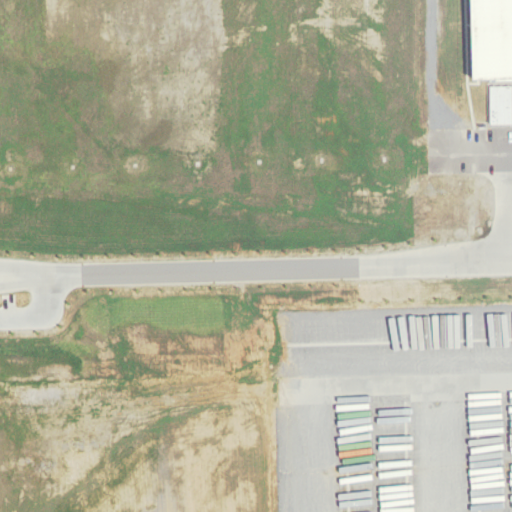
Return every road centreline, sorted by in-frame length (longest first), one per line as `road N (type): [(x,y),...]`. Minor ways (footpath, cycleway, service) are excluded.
road 1 (residential): [(11,276),(511,264)]
road 2 (residential): [(511,381),(283,389)]
